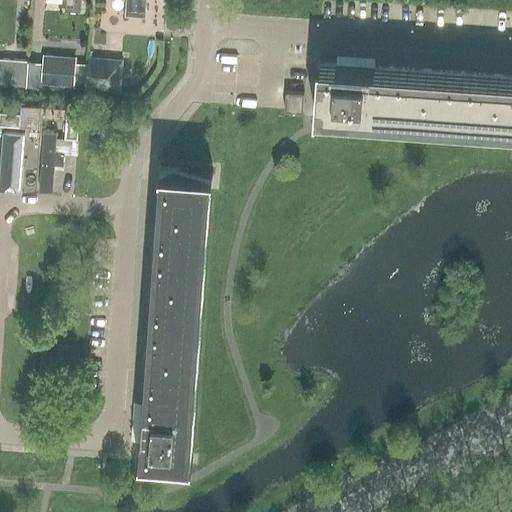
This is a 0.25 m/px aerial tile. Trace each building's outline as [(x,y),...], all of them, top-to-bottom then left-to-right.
[(66,0),(66,10),(79,11),(79,0),(66,0)] [(125,0),(125,15),(145,16),(146,0),(125,0)] [(86,87),(88,63),(76,63),(76,56),(44,54),(44,62),(28,61),(26,84),(86,87)] [(121,89),(123,58),(89,55),(88,63),(86,87),(121,89)] [(28,60),(3,58),(2,83),(26,84),(28,61),(28,60)] [(511,75),(321,62),(321,61),(319,61),(315,113),(317,114),(317,113),(511,126),(511,75)] [(286,91),(285,110),(303,111),(305,92),(286,91)] [(0,124),(20,126),(21,113),(0,111),(0,124)] [(27,115),(26,124),(45,125),(45,115),(27,115)] [(78,139),(80,118),(67,117),(65,138),(78,139)] [(49,130),(44,187),(58,188),(62,131),(49,130)] [(11,134),(7,180),(22,181),(26,135),(11,134)] [(192,458),(212,173),(213,173),(213,172),(161,168),(161,170),(162,170),(141,455),(140,455),(140,456),(193,460),(193,459),(192,458)]
